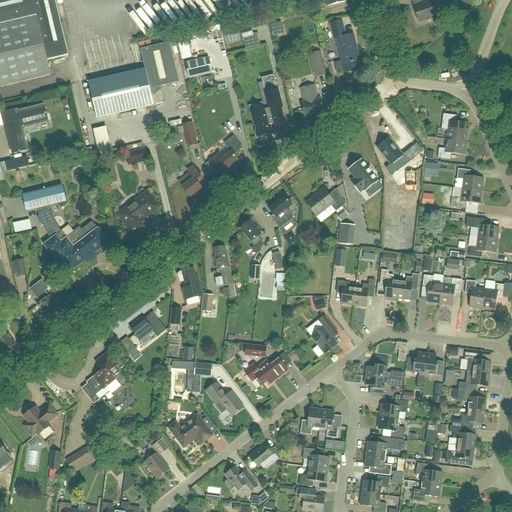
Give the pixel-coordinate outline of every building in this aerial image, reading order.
[(0,0),(0,87),(50,76),(47,62),(68,57),(54,0),(0,0)] [(413,5),(419,23),(439,16),(433,0),(411,0),(413,5)] [(336,39),(342,65),(343,64),(345,73),(360,69),(358,61),(359,60),(353,35),(345,37),(341,21),(329,24),(333,40),(336,39)] [(283,22),(271,25),(273,33),(284,30),(283,22)] [(251,28),(241,31),(243,39),(253,36),(251,28)] [(140,50),(145,69),(88,83),(97,119),(164,103),(160,87),(179,82),(169,43),(140,50)] [(326,76),(320,52),(309,55),(314,78),(326,76)] [(209,58),(186,64),(189,80),(212,74),(209,58)] [(269,137),(268,135),(271,135),(269,126),(273,125),(274,129),(286,126),(274,75),(273,75),(273,76),(261,78),(269,109),(252,114),(258,138),(261,137),(261,139),(269,137)] [(291,80),(285,82),(287,90),(293,88),(291,80)] [(304,116),(323,111),(320,98),(317,99),(314,86),(300,89),(303,103),(301,103),(304,116)] [(1,114),(12,155),(26,151),(21,129),(47,122),(43,105),(17,112),(16,110),(1,114)] [(443,115),(442,121),(441,131),(447,132),(446,141),(466,143),(468,130),(465,130),(465,124),(455,123),(456,116),(443,115)] [(185,132),(189,148),(199,145),(194,122),(183,125),(184,127),(185,132)] [(103,152),(115,150),(111,125),(99,127),(103,152)] [(230,153),(222,159),(218,154),(209,162),(217,172),(223,167),(225,170),(237,161),(233,156),(242,149),(233,138),(224,145),(230,153)] [(379,147),(378,148),(382,154),(391,165),(386,169),(392,177),(398,172),(396,170),(406,163),(407,165),(413,160),(407,152),(402,156),(389,140),(379,147)] [(446,141),(445,150),(439,149),(438,159),(450,160),(451,155),(465,156),(466,143),(446,141)] [(129,166),(149,161),(146,149),(126,153),(129,166)] [(27,157),(9,161),(12,171),(29,167),(27,157)] [(362,161),(348,171),(355,179),(351,182),(359,193),(363,190),(365,192),(369,198),(382,188),(383,188),(373,176),(375,174),(370,168),(368,169),(362,161)] [(433,176),(434,164),(426,163),(425,175),(433,176)] [(115,171),(114,164),(105,166),(107,173),(115,171)] [(190,197),(202,189),(197,183),(202,179),(193,168),(188,172),(190,174),(179,183),(190,197)] [(482,193),(483,179),(470,178),(470,172),(458,170),(456,180),(463,181),(462,190),(482,193)] [(346,205),(342,199),(345,196),(343,185),(329,195),(324,189),(317,195),(306,204),(316,217),(331,206),(336,212),(346,205)] [(107,241),(98,229),(93,222),(69,240),(62,231),(61,232),(58,227),(55,222),(52,217),(50,212),(48,207),(65,203),(61,187),(22,197),(26,213),(37,210),(38,215),(39,217),(37,218),(40,225),(42,223),(44,226),(49,234),(52,239),(45,245),(60,266),(66,262),(71,268),(85,257),(86,259),(88,260),(91,259),(93,258),(94,255),(94,253),(93,252),(107,241)] [(462,190),(460,199),(454,199),(453,208),(466,210),(467,204),(480,206),(482,193),(462,190)] [(147,195),(126,211),(124,211),(120,213),(120,218),(122,222),(124,222),(137,239),(150,228),(145,221),(145,217),(157,208),(147,195)] [(424,195),(423,204),(431,205),(432,196),(424,195)] [(273,220),(279,229),(293,219),(293,216),(288,210),(292,207),(284,196),(282,197),(278,199),(279,200),(268,208),(276,218),(273,220)] [(344,210),(337,216),(341,222),(348,216),(344,210)] [(466,228),(470,229),(469,238),(497,242),(499,228),(485,226),(486,221),(467,218),(466,228)] [(251,242),(255,246),(252,248),(252,250),(255,254),(257,254),(259,252),(264,244),(258,237),(261,235),(251,221),(247,225),(245,225),(242,226),(242,228),(241,229),(247,237),(248,240),(250,241),(251,242)] [(354,226),(340,225),(338,244),(352,246),(354,226)] [(482,253),(496,255),(497,242),(469,238),(467,247),(470,247),(469,257),(481,258),(482,253)] [(216,258),(214,258),(217,272),(223,270),(226,286),(228,286),(234,285),(231,269),(230,269),(227,256),(226,256),(225,247),(214,249),(216,258)] [(336,263),(343,264),(344,251),(337,250),(336,263)] [(461,261),(449,259),(448,269),(459,271),(461,261)] [(14,262),(17,278),(29,276),(26,260),(14,262)] [(424,260),(423,270),(430,271),(432,260),(424,260)] [(260,280),(262,266),(253,266),(251,280),(260,280)] [(180,283),(184,282),(186,288),(182,289),(185,301),(203,297),(198,278),(196,278),(194,269),(186,271),(185,270),(186,269),(185,269),(176,275),(177,276),(177,275),(180,283)] [(386,287),(385,298),(397,299),(399,281),(393,281),(394,276),(388,275),(388,272),(382,271),(380,287),(386,287)] [(262,273),(259,297),(272,299),(275,275),(262,273)] [(397,299),(410,301),(411,288),(417,289),(419,275),(412,275),(412,278),(407,278),(406,282),(399,281),(397,299)] [(428,289),(426,303),(440,305),(442,285),(442,284),(443,279),(424,276),(422,289),(428,289)] [(353,306),(366,308),(367,297),(373,298),(375,281),(369,280),(368,285),(362,285),(362,289),(356,289),(353,306)] [(440,305),(452,306),(454,292),(460,293),(461,281),(452,280),(451,286),(442,285),(440,305)] [(49,297),(45,291),(48,289),(42,281),(30,289),(40,303),(38,305),(49,320),(60,312),(49,297)] [(484,290),(475,289),(476,283),(466,281),(465,294),(470,295),(469,308),(482,310),(484,290)] [(485,281),(484,290),(482,310),(495,311),(497,298),(502,298),(504,286),(494,285),(495,283),(485,281)] [(336,292),(342,293),(341,305),(353,306),(356,289),(349,288),(350,283),(338,282),(336,292)] [(212,312),(214,295),(205,294),(203,311),(212,312)] [(326,309),(323,299),(314,302),(316,311),(326,309)] [(172,309),(170,331),(179,331),(181,310),(172,309)] [(143,318),(130,328),(140,342),(153,332),(157,338),(167,331),(153,313),(144,320),(143,318)] [(312,339),(324,355),(337,345),(330,336),(335,332),(324,318),(318,322),(324,329),(312,338),(312,339)] [(324,329),(318,322),(307,331),(312,338),(324,329)] [(0,348),(3,353),(5,352),(6,353),(10,350),(9,348),(14,345),(8,336),(8,335),(5,330),(4,331),(0,326),(0,348)] [(129,354),(135,350),(127,338),(121,343),(129,354)] [(246,356),(267,358),(268,347),(247,345),(247,344),(243,344),(242,351),(247,352),(246,356)] [(319,358),(324,354),(318,346),(313,350),(319,358)] [(95,363),(96,364),(101,371),(86,383),(87,385),(81,390),(90,401),(93,405),(99,401),(96,396),(103,390),(104,390),(116,380),(114,377),(119,373),(116,369),(118,366),(108,353),(95,363)] [(427,355),(417,354),(416,362),(414,362),(414,359),(408,359),(407,373),(419,374),(418,382),(417,381),(416,391),(422,391),(424,377),(427,355)] [(466,354),(465,360),(469,361),(468,366),(467,372),(469,372),(472,372),(472,373),(489,375),(491,363),(481,362),(481,356),(466,354)] [(424,377),(429,378),(429,375),(442,377),(444,363),(437,362),(437,365),(435,364),(436,356),(427,355),(424,377)] [(288,371),(279,360),(271,367),(266,362),(257,369),(254,365),(244,373),(252,382),(256,378),(261,384),(266,380),(270,385),(288,371)] [(375,368),(367,367),(366,377),(402,381),(403,374),(392,372),(392,375),(386,374),(388,362),(374,360),(373,366),(376,367),(375,368)] [(461,360),(460,371),(467,372),(468,366),(469,361),(465,360),(461,360)] [(173,362),(172,370),(189,371),(188,386),(193,387),(193,380),(193,375),(194,364),(173,362)] [(196,364),(195,375),(199,375),(211,377),(212,365),(196,364)] [(465,390),(465,391),(475,392),(475,387),(488,388),(489,375),(472,373),(471,380),(466,379),(466,384),(465,385),(465,390)] [(366,377),(365,386),(373,387),(373,389),(370,389),(370,395),(383,397),(385,384),(387,385),(387,386),(388,387),(401,389),(402,381),(366,377)] [(203,396),(204,385),(196,384),(195,395),(203,396)] [(227,411),(232,417),(243,409),(231,393),(227,397),(217,384),(206,392),(216,405),(214,406),(221,415),(227,411)] [(457,401),(457,402),(463,403),(468,404),(467,410),(485,412),(486,400),(474,398),(475,392),(465,391),(458,390),(458,391),(458,392),(457,401)] [(399,420),(400,412),(407,413),(408,403),(395,401),(394,407),(381,405),(380,418),(399,420)] [(29,427),(28,428),(28,430),(29,432),(31,433),(33,434),(35,434),(36,433),(39,436),(41,435),(50,428),(48,424),(58,417),(50,406),(40,414),(36,409),(24,417),(30,425),(29,427)] [(322,411),(309,409),(308,422),(302,421),(300,435),(311,436),(312,429),(319,430),(322,411)] [(467,410),(466,417),(461,416),(461,422),(455,421),(454,428),(466,429),(471,430),(472,423),(483,425),(485,412),(467,410)] [(333,425),(334,412),(322,411),(319,430),(327,431),(326,438),(337,439),(339,426),(333,425)] [(197,416),(181,429),(177,423),(169,429),(184,449),(197,439),(202,445),(213,436),(197,416)] [(380,418),(378,430),(391,432),(390,438),(403,440),(405,429),(398,428),(399,420),(380,418)] [(438,425),(437,434),(446,435),(447,426),(438,425)] [(50,428),(41,435),(45,440),(54,433),(50,428)] [(453,433),(453,439),(457,440),(456,447),(474,449),(476,436),(465,435),(466,429),(454,428),(453,433)] [(427,433),(426,442),(435,443),(436,434),(427,433)] [(380,445),(368,443),(366,455),(385,458),(386,450),(402,452),(403,441),(381,439),(380,445)] [(97,442),(67,460),(75,474),(106,455),(97,442)] [(145,464),(157,480),(169,470),(160,457),(165,453),(158,443),(152,448),(157,454),(145,464)] [(343,451),(344,444),(334,443),(333,450),(343,451)] [(0,444),(0,468),(12,460),(12,459),(11,460),(9,456),(7,454),(0,444)] [(264,446),(249,458),(251,460),(248,463),(247,466),(249,469),(253,469),(256,467),(258,469),(269,460),(273,464),(282,457),(275,448),(270,452),(264,446)] [(456,447),(456,453),(447,452),(445,464),(462,466),(462,460),(473,461),(474,449),(456,447)] [(328,471),(329,459),(316,457),(317,451),(304,449),(303,460),(304,460),(303,468),(309,469),(328,471)] [(52,452),(50,470),(61,471),(63,453),(52,452)] [(366,455),(365,468),(378,469),(377,475),(390,477),(392,466),(384,465),(385,458),(366,455)] [(111,469),(118,478),(125,472),(118,463),(111,469)] [(440,486),(442,473),(428,472),(429,466),(417,464),(416,475),(423,476),(422,484),(440,486)] [(251,493),(259,487),(247,472),(242,476),(236,468),(225,476),(229,480),(225,483),(225,486),(229,491),(234,488),(238,492),(246,485),(251,493)] [(313,482),(326,484),(328,471),(309,469),(308,476),(301,475),(299,486),(313,488),(313,482)] [(377,483),(363,481),(361,494),(380,496),(381,488),(388,489),(389,479),(377,477),(377,483)] [(68,492),(68,480),(60,480),(60,491),(68,492)] [(422,484),(421,491),(414,491),(412,502),(424,504),(425,497),(439,499),(440,486),(422,484)] [(281,492),(294,494),(295,487),(282,485),(281,492)] [(315,511),(322,511),(324,499),(312,497),(312,491),(297,489),(296,495),(305,496),(303,510),(315,511)] [(361,494),(360,506),(374,508),(373,511),(385,511),(386,505),(379,504),(380,496),(361,494)] [(120,511),(139,511),(140,509),(129,507),(129,504),(122,503),(120,511)]
